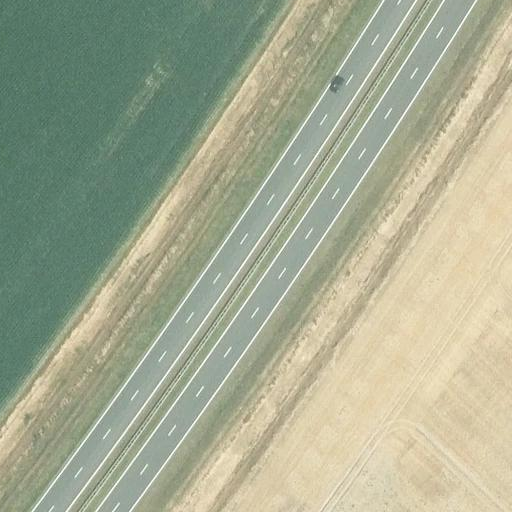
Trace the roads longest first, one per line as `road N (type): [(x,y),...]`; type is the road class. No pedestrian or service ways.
road 1 (trunk): [(400,0),(49,511)]
road 2 (trunk): [(114,511),(461,0)]
